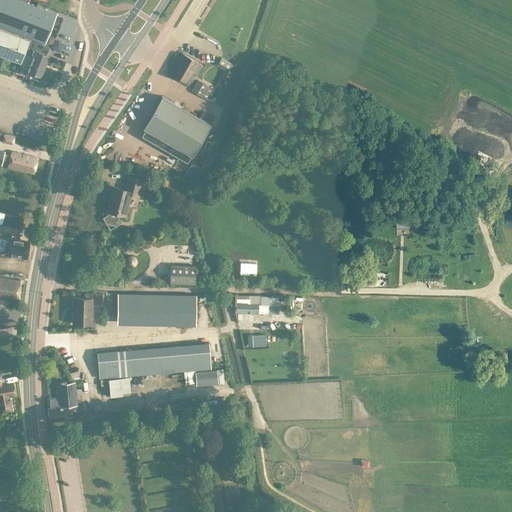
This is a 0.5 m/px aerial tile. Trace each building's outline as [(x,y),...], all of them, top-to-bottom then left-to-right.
[(0,0),(0,23),(44,40),(47,32),(55,35),(63,14),(55,11),(56,11),(26,0),(0,0)] [(196,29),(200,22),(194,18),(190,26),(196,29)] [(21,56),(29,37),(0,25),(0,51),(11,56),(12,52),(21,56)] [(33,39),(29,37),(21,56),(16,69),(26,73),(28,68),(40,73),(48,53),(42,50),(45,43),(33,38),(33,39)] [(201,48),(196,52),(201,58),(206,54),(201,48)] [(172,71),(188,80),(193,71),(191,70),(197,59),(182,50),(177,59),(178,60),(172,71)] [(228,69),(233,61),(219,53),(215,60),(228,69)] [(208,97),(214,86),(197,77),(191,88),(208,97)] [(210,122),(210,121),(161,93),(161,94),(162,94),(144,125),(143,124),(142,125),(165,138),(161,145),(187,159),(190,153),(191,154),(192,153),(191,152),(209,121),(210,122)] [(3,130),(1,137),(12,140),(14,132),(3,130)] [(121,156),(120,145),(112,146),(113,156),(121,156)] [(37,155),(11,149),(10,153),(4,151),(4,149),(0,147),(0,162),(1,162),(2,157),(9,159),(7,164),(33,170),(37,155)] [(118,214),(118,212),(125,213),(131,192),(139,194),(143,177),(128,173),(125,187),(112,183),(106,208),(109,209),(108,212),(103,215),(106,220),(116,222),(121,219),(118,214)] [(4,211),(1,221),(20,226),(23,216),(4,211)] [(318,219),(317,219),(317,220),(315,229),(315,230),(322,231),(323,231),(324,229),(325,222),(325,221),(318,219)] [(29,254),(31,239),(10,236),(8,251),(29,254)] [(132,252),(129,252),(128,253),(127,254),(126,255),(125,257),(125,258),(125,259),(125,260),(126,261),(126,262),(127,263),(128,263),(129,264),(130,264),(132,264),(134,264),(135,263),(136,262),(136,261),(137,259),(137,257),(136,256),(135,254),(134,253),(132,252)] [(201,269),(195,269),(195,262),(170,261),(169,274),(163,274),(163,280),(169,280),(194,281),(194,280),(201,280),(201,269)] [(0,293),(17,296),(20,279),(0,275),(0,293)] [(361,275),(360,287),(374,288),(374,275),(361,275)] [(73,320),(89,321),(89,312),(91,312),(92,302),(102,302),(102,290),(84,290),(84,295),(73,295),(73,320)] [(196,292),(117,290),(116,320),(195,322),(196,292)] [(236,292),(236,310),(277,311),(278,294),(236,292)] [(265,331),(247,332),(248,343),(265,342),(265,331)] [(129,373),(210,365),(208,339),(97,349),(99,375),(108,374),(129,373)] [(195,380),(195,381),(195,382),(224,379),(222,365),(211,366),(183,368),(185,381),(195,380)] [(0,409),(12,408),(9,393),(15,392),(12,380),(2,382),(0,371),(0,409)] [(129,373),(108,374),(110,394),(122,393),(122,389),(130,389),(129,373)] [(77,412),(74,378),(57,380),(58,394),(49,395),(50,404),(47,404),(48,418),(67,416),(66,413),(77,412)]
